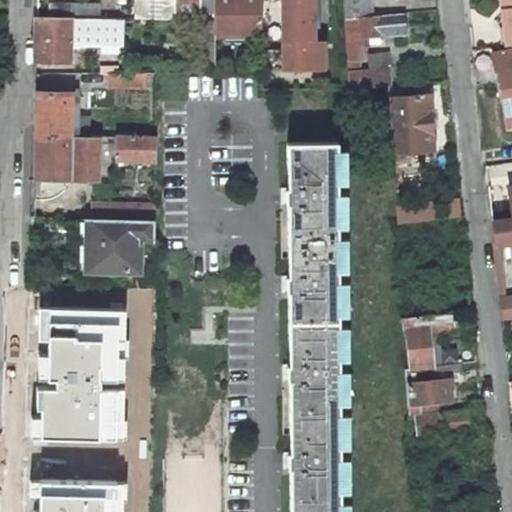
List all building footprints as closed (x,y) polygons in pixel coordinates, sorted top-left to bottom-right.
[(213,13),(212,0),(135,0),(135,19),(191,20),(191,13),(213,13)] [(214,34),(261,34),(260,0),(213,0),(214,21),(214,34)] [(260,0),(262,69),(324,68),(323,40),(313,40),(312,0),(260,0)] [(372,16),(370,0),(343,0),(344,19),(372,16)] [(501,0),(502,9),(510,8),(508,0),(501,0)] [(511,0),(508,0),(510,8),(502,9),(507,45),(511,44),(511,0)] [(48,3),(48,18),(72,18),(99,19),(99,5),(48,3)] [(405,13),(372,16),(344,19),(346,47),(355,46),(365,45),(363,37),(406,34),(405,13)] [(36,17),(36,60),(38,60),(71,61),(71,41),(76,41),(76,44),(121,45),(122,19),(99,19),(72,18),(48,18),(36,17)] [(214,21),(203,21),(203,72),(215,72),(214,34),(214,21)] [(346,47),(346,59),(356,59),(355,46),(346,47)] [(511,50),(491,54),(494,70),(495,70),(500,69),(506,101),(511,126),(511,125),(511,50)] [(346,59),(346,70),(357,69),(356,59),(346,59)] [(389,86),(387,67),(357,69),(346,70),(348,90),(387,86),(389,86)] [(500,69),(495,70),(500,102),(506,101),(500,69)] [(145,87),(145,73),(110,73),(110,88),(145,87)] [(156,87),(157,73),(145,73),(145,87),(156,87)] [(72,92),(37,91),(36,135),(71,136),(72,92)] [(77,92),(72,92),(71,136),(88,136),(88,117),(77,116),(77,92)] [(395,97),(395,93),(388,94),(392,152),(434,149),(430,95),(395,97)] [(71,136),(36,135),(35,178),(65,179),(98,180),(99,136),(88,136),(71,136)] [(157,161),(157,138),(117,136),(116,152),(116,159),(157,161)] [(340,511),(337,141),(288,142),(288,187),(285,187),(286,204),(288,204),(289,275),(286,275),(287,292),(289,292),(289,363),(287,363),(287,381),(290,381),(290,451),(288,451),(288,469),(290,469),(290,511),(340,511)] [(395,207),(411,205),(410,176),(394,177),(395,207)] [(65,179),(35,178),(35,198),(43,199),(49,198),(60,193),(65,189),(65,179)] [(440,217),(438,201),(416,204),(418,220),(440,217)] [(91,202),(91,217),(155,220),(156,205),(91,202)] [(416,204),(411,205),(395,207),(396,223),(418,220),(416,204)] [(91,217),(87,217),(87,270),(138,271),(139,239),(154,240),(155,220),(91,217)] [(511,237),(511,217),(492,220),(494,240),(511,237)] [(49,222),(49,237),(80,237),(80,223),(49,222)] [(117,429),(125,301),(35,295),(27,423),(117,429)] [(511,316),(511,295),(500,297),(502,318),(511,316)] [(401,318),(404,369),(430,367),(426,332),(433,331),(459,329),(457,312),(428,315),(401,318)] [(433,331),(426,332),(430,367),(435,366),(440,365),(438,345),(436,346),(433,331)] [(404,369),(407,406),(437,403),(452,402),(450,379),(436,381),(435,366),(430,367),(404,369)] [(438,414),(437,403),(407,406),(408,425),(416,424),(417,433),(442,431),(442,436),(449,436),(449,430),(468,428),(466,411),(438,414)] [(463,446),(463,437),(450,439),(452,448),(463,446)] [(119,511),(122,470),(32,466),(30,511),(119,511)]
